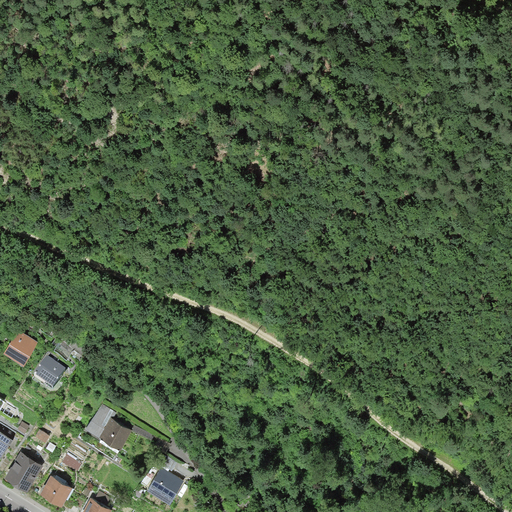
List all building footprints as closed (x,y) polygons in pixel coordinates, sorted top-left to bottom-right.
[(18,330),(4,354),(24,366),(38,343),(18,330)] [(66,368),(47,354),(34,372),(53,386),(66,368)] [(120,450),(132,430),(113,418),(116,412),(102,403),(86,429),(120,450)] [(29,425),(22,421),(17,429),(24,433),(29,425)] [(50,436),(40,429),(35,436),(46,442),(50,436)] [(0,460),(13,440),(0,431),(0,460)] [(43,466),(20,452),(4,478),(27,493),(43,466)] [(82,463),(67,454),(62,462),(78,470),(82,463)] [(173,469),(177,462),(164,454),(160,462),(173,469)] [(184,481),(162,467),(147,491),(170,504),(184,481)] [(72,489),(50,476),(40,494),(62,507),(72,489)] [(100,491),(94,500),(105,506),(111,497),(100,491)] [(94,500),(91,498),(82,511),(110,511),(112,510),(105,506),(94,500)]
